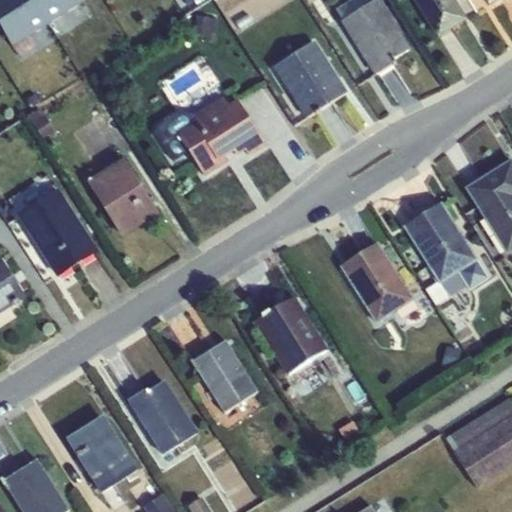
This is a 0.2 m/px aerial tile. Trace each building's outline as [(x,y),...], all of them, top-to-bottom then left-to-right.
[(49,22),(35,0),(0,0),(0,21),(15,44),(49,22)] [(35,0),(49,22),(82,0),(35,0)] [(350,0),(335,9),(342,22),(377,0),(350,0)] [(377,0),(342,22),(341,23),(375,77),(395,64),(393,61),(412,50),(380,0),(377,0)] [(413,0),(438,39),(468,21),(455,0),(413,0)] [(316,42),(275,68),(307,120),(348,94),(316,42)] [(159,126),(157,135),(174,163),(190,153),(205,177),(230,162),(227,156),(236,151),(238,155),(246,150),(249,155),(265,145),(239,101),(228,107),(223,98),(192,117),(181,112),(159,126)] [(40,109),(29,116),(46,143),(57,135),(40,109)] [(125,158),(87,182),(122,237),(159,213),(125,158)] [(511,159),(466,189),(507,254),(511,251),(511,159)] [(59,190),(18,216),(57,278),(98,252),(59,190)] [(441,203),(404,227),(440,284),(458,273),(478,260),(441,203)] [(378,243),(341,267),(377,324),(414,300),(378,243)] [(0,257),(0,256),(0,314),(26,298),(0,257)] [(489,279),(478,260),(458,273),(470,291),(489,279)] [(296,297),(254,322),(287,376),(328,351),(296,297)] [(226,341),(192,363),(225,414),(259,393),(226,341)] [(447,347),(442,364),(457,368),(461,351),(447,347)] [(489,357),(472,368),(478,377),(495,366),(489,357)] [(145,391),(128,402),(163,456),(198,434),(166,382),(147,393),(145,391)] [(445,439),(455,453),(511,417),(511,400),(510,398),(445,439)] [(104,417),(67,440),(102,494),(139,471),(104,417)] [(511,417),(455,453),(477,489),(511,467),(511,417)] [(357,423),(339,434),(345,443),(363,431),(357,423)] [(38,460),(3,481),(22,511),(68,511),(70,511),(38,460)] [(284,486),(271,486),(272,501),(285,500),(284,486)] [(163,494),(144,508),(147,511),(175,511),(176,511),(163,494)] [(379,511),(386,508),(381,500),(361,511),(379,511)]
